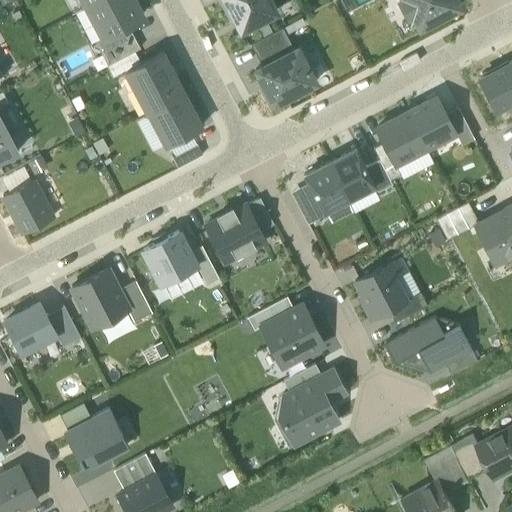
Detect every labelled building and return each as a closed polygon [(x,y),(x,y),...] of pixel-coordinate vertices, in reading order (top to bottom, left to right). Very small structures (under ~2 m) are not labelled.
[(66,0),(74,13),(86,7),(82,0),(66,0)] [(102,37),(102,38),(128,25),(126,22),(142,14),(134,0),(98,0),(86,7),(102,37)] [(225,0),(241,30),(275,12),(268,0),(225,0)] [(412,14),(419,27),(458,7),(454,0),(400,0),(399,1),(407,16),(412,14)] [(96,41),(108,64),(134,50),(140,48),(128,25),(102,38),(102,37),(96,41)] [(250,44),(262,65),(293,49),(282,27),(250,44)] [(88,45),(60,59),(68,75),(96,61),(88,45)] [(278,102),(315,82),(297,47),(293,49),(262,65),(255,69),(266,89),(270,87),(278,102)] [(114,76),(123,71),(140,62),(134,50),(108,64),(114,76)] [(123,71),(146,114),(187,92),(164,50),(140,62),(123,71)] [(511,57),(479,75),(498,110),(511,102),(511,57)] [(270,87),(266,89),(273,104),(278,102),(270,87)] [(204,125),(187,92),(146,114),(147,116),(162,145),(163,147),(169,144),(190,133),(204,125)] [(436,96),(407,111),(426,147),(455,132),(444,111),(436,96)] [(455,106),(444,111),(455,132),(461,143),(471,138),(455,106)] [(407,111),(376,127),(383,142),(394,163),(426,147),(407,111)] [(0,161),(20,151),(0,114),(0,161)] [(85,130),(77,116),(67,121),(75,136),(85,130)] [(152,150),(162,145),(147,116),(137,121),(152,150)] [(169,144),(174,155),(196,143),(190,133),(169,144)] [(383,142),(373,147),(379,159),(389,179),(400,174),(394,163),(383,142)] [(202,154),(196,143),(174,155),(171,156),(177,167),(202,154)] [(355,147),(327,162),(347,200),(373,186),(375,185),(365,166),(355,147)] [(433,162),(426,147),(394,163),(400,174),(402,178),(433,162)] [(41,154),(26,162),(33,174),(48,166),(41,154)] [(379,159),(365,166),(375,185),(378,191),(392,184),(389,179),(379,159)] [(347,200),(327,162),(303,174),(308,182),(319,204),(323,212),(324,212),(325,211),(347,200)] [(9,191),(31,180),(24,165),(2,177),(9,191)] [(9,191),(2,195),(22,232),(53,216),(33,179),(31,180),(9,191)] [(302,212),(319,204),(308,182),(291,191),(302,212)] [(379,199),(373,186),(347,200),(352,209),(354,212),(379,199)] [(259,197),(246,204),(260,230),(273,223),(259,197)] [(352,209),(347,200),(325,211),(330,221),(352,209)] [(447,240),(474,225),(479,223),(467,202),(436,218),(447,240)] [(218,218),(205,225),(224,261),(265,240),(260,230),(246,204),(233,210),(231,207),(217,215),(218,218)] [(323,212),(319,204),(302,212),(307,223),(325,214),(324,212),(323,212)] [(511,205),(479,223),(474,225),(494,263),(511,253),(511,205)] [(178,230),(142,248),(160,283),(162,282),(194,265),(196,265),(190,253),(178,230)] [(190,253),(196,265),(206,282),(217,276),(202,247),(190,253)] [(399,276),(409,271),(401,256),(391,262),(399,276)] [(363,304),(371,318),(388,309),(408,299),(407,298),(397,278),(399,276),(391,262),(354,281),(366,302),(363,304)] [(203,281),(194,265),(162,282),(170,298),(203,281)] [(107,268),(68,288),(90,330),(128,309),(117,289),(107,268)] [(409,271),(399,276),(397,278),(407,298),(420,292),(409,271)] [(135,279),(117,289),(128,309),(134,321),(152,311),(135,279)] [(420,292),(407,298),(408,299),(388,309),(395,322),(427,305),(420,292)] [(254,329),(261,325),(293,308),(286,295),(247,316),(254,329)] [(38,299),(1,318),(20,356),(58,336),(46,314),(38,299)] [(64,304),(46,314),(58,336),(63,346),(81,337),(64,304)] [(301,304),(298,306),(306,320),(308,318),(301,304)] [(311,317),(308,318),(306,320),(298,306),(293,308),(261,325),(282,366),(322,344),(315,330),(317,329),(311,317)] [(434,316),(384,343),(393,361),(429,372),(445,364),(471,350),(472,349),(459,324),(434,316)] [(161,339),(140,350),(148,364),(168,354),(161,339)] [(471,350),(445,364),(450,375),(477,360),(471,350)] [(283,380),(289,391),(321,374),(314,363),(283,380)] [(289,391),(287,392),(281,420),(293,444),(338,420),(328,401),(345,392),(332,368),(321,374),(289,391)] [(59,414),(67,428),(90,416),(83,401),(59,414)] [(67,428),(63,430),(83,469),(129,446),(108,407),(90,416),(67,428)] [(489,466),(494,477),(511,468),(511,427),(479,445),(478,446),(489,466)] [(473,434),(451,446),(468,477),(489,466),(478,446),(479,445),(473,434)] [(469,480),(468,477),(451,446),(425,460),(436,480),(438,479),(445,492),(469,480)] [(113,469),(124,491),(156,474),(145,452),(113,469)] [(18,465),(5,472),(7,475),(20,468),(18,465)] [(14,511),(37,500),(20,468),(7,475),(5,472),(0,474),(0,511),(14,511)] [(124,491),(117,494),(126,511),(157,511),(172,504),(156,474),(124,491)] [(404,497),(412,511),(455,511),(451,502),(450,503),(446,496),(447,496),(445,492),(438,479),(436,480),(404,497)] [(412,511),(404,497),(399,499),(405,511),(412,511)]
